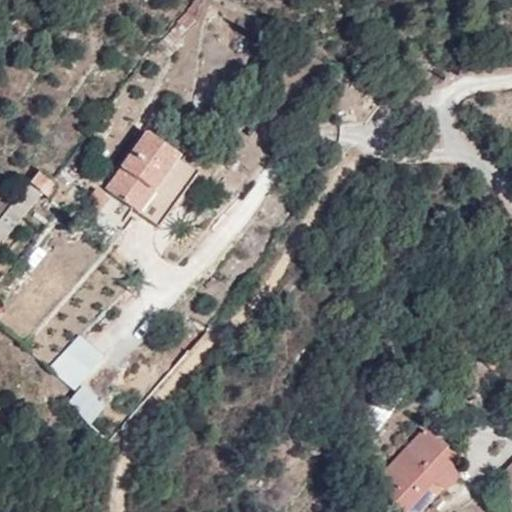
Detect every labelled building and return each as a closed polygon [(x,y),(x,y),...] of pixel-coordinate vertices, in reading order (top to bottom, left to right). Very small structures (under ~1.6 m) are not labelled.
[(187,13),(156,44),(170,58),(184,45),(178,39),(195,22),(187,13)] [(202,173),(151,135),(109,190),(160,229),(202,173)] [(239,161),(230,154),(224,163),(233,169),(239,161)] [(30,182),(48,197),(58,184),(40,170),(30,182)] [(0,242),(41,191),(30,182),(0,219),(0,242)] [(102,192),(97,188),(91,196),(96,199),(102,192)] [(96,199),(92,204),(99,211),(110,198),(102,192),(96,199)] [(79,336),(53,367),(77,386),(78,386),(103,356),(79,336)] [(53,367),(51,370),(75,390),(78,386),(77,386),(53,367)] [(352,386),(338,372),(320,391),(333,405),(352,386)] [(405,389),(393,383),(380,399),(392,408),(405,389)] [(84,386),(81,390),(102,409),(103,409),(84,386)] [(81,390),(71,402),(89,424),(102,409),(81,390)] [(419,433),(452,463),(457,457),(425,427),(419,433)] [(458,469),(452,463),(419,433),(375,483),(406,511),(407,511),(436,482),(440,485),(445,486),(450,485),(455,483),(457,480),(458,469)] [(511,465),(500,476),(511,488),(511,465)] [(420,511),(445,486),(440,485),(436,482),(407,511),(420,511)] [(373,493),(363,486),(355,498),(365,504),(373,493)]
